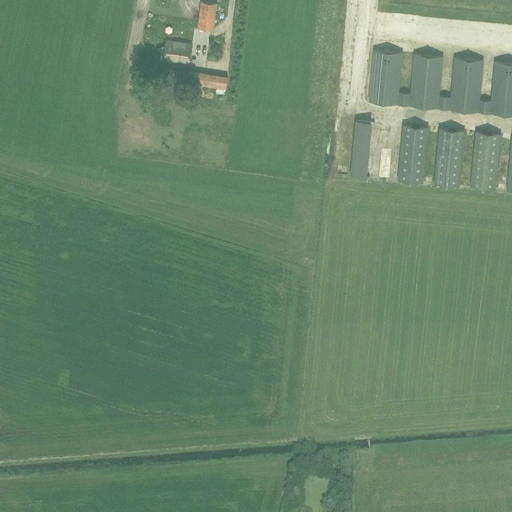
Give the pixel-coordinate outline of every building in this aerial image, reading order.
[(201,1),(198,28),(214,30),(217,3),(201,1)] [(163,60),(189,63),(192,44),(166,41),(163,60)] [(457,69),(459,48),(442,46),(442,43),(429,42),(426,65),(422,65),(420,84),(425,85),(423,103),(440,105),(440,108),(453,109),(455,86),(474,88),(472,111),(486,112),(486,109),(503,110),(505,92),(509,93),(511,73),(507,73),(509,50),(496,48),(495,51),(478,50),(476,71),(457,69)] [(410,105),(411,93),(398,91),(402,52),(374,49),(369,101),(410,105)] [(188,71),(186,82),(226,89),(228,77),(188,71)] [(400,147),(402,124),(388,123),(388,126),(371,124),(369,142),(365,142),(363,162),(367,162),(365,185),(378,186),(379,184),(396,185),(398,164),(417,166),(415,187),(432,189),(432,192),(445,193),(447,170),(452,170),(454,150),(449,150),(451,132),(434,130),(434,127),(421,126),(419,149),(400,147)] [(511,134),(510,134),(510,138),(492,136),(491,154),(486,154),(484,173),(489,174),(487,197),(500,198),(500,195),(511,196),(511,134)]
